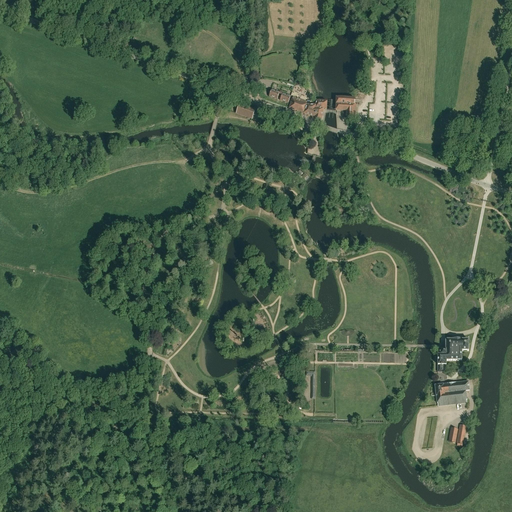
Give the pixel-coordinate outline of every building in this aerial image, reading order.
[(278,96),(280,96),(281,92),(280,91),(279,93),(272,90),(269,97),(277,99),(278,96)] [(281,97),(280,101),(288,103),(290,97),(283,94),(283,93),(281,92),(280,96),(281,97)] [(326,109),(327,102),(316,101),(316,105),(306,104),(305,104),(306,102),(293,97),(289,109),(303,113),(303,114),(321,120),(324,109),(326,109)] [(355,119),(356,104),(354,104),(354,98),(336,98),(336,111),(346,111),(346,119),(355,119)] [(252,119),(255,110),(239,104),(236,114),(252,119)] [(468,341),(468,340),(445,340),(445,350),(441,350),(441,355),(438,355),(438,365),(437,365),(437,373),(446,373),(446,365),(446,361),(462,361),(461,351),(468,351),(468,341)] [(315,399),(315,372),(306,372),(306,377),(311,376),(311,399),(315,399)] [(434,385),(436,403),(437,403),(438,406),(466,403),(466,400),(467,400),(466,391),(469,391),(468,382),(434,385)] [(455,443),(458,429),(450,428),(448,442),(455,443)]
